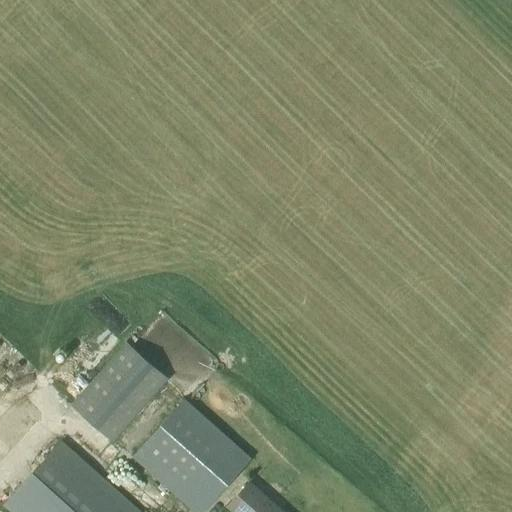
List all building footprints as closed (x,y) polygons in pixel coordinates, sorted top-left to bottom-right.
[(161,348),(159,354),(198,369),(213,375),(219,358),(187,346),(193,331),(161,318),(151,344),(161,348)] [(113,443),(168,380),(125,342),(70,405),(113,443)] [(192,511),(203,511),(251,459),(184,398),(131,457),(192,511)] [(11,511),(139,511),(61,441),(4,505),(11,511)] [(234,511),(281,511),(249,484),(228,507),(234,511)]
